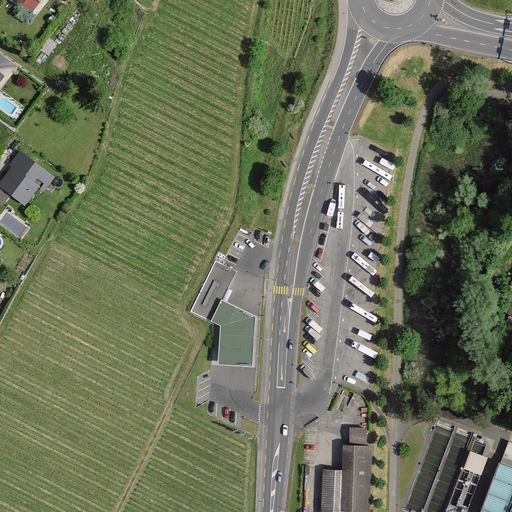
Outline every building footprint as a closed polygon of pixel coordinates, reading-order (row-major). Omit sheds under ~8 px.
[(14,0),(31,13),(41,0),(14,0)] [(0,88),(17,66),(0,53),(0,88)] [(56,178),(21,151),(9,166),(12,169),(0,184),(0,186),(26,207),(40,188),(45,192),(56,178)] [(253,285),(222,278),(215,309),(246,316),(253,285)] [(323,471),(322,511),(372,511),(374,429),(345,428),(345,471),(323,471)] [(487,456),(470,450),(463,468),(480,474),(487,456)] [(511,511),(511,465),(500,461),(480,511),(511,511)]
